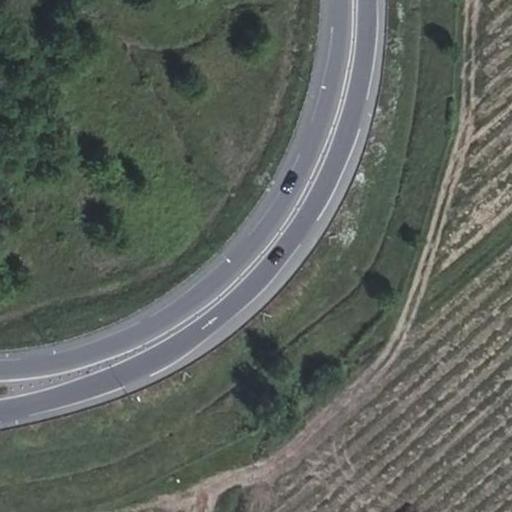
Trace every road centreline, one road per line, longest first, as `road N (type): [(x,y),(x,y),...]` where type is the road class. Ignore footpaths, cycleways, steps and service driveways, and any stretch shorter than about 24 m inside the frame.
road 1 (motorway): [(0,409),(137,370),(237,303),(313,214),(356,115),(368,0)]
road 2 (motorway): [(337,0),(338,46),(315,137),(260,238),(190,301),(137,334),(62,362),(0,368)]
